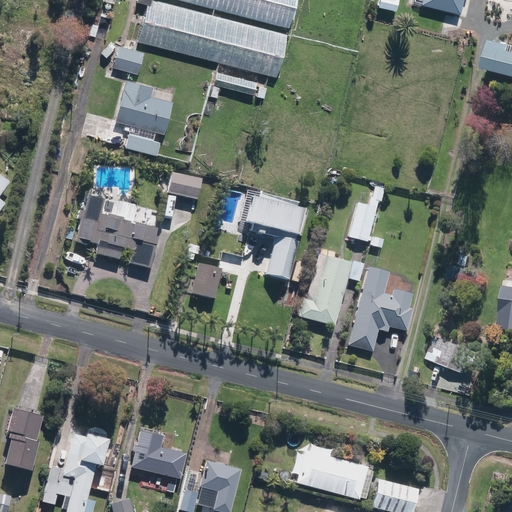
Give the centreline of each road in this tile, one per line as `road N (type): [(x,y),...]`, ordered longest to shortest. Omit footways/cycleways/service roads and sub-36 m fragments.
road 1 (tertiary): [(471,431),(0,310)]
road 2 (track): [(394,411),(489,25),(511,18)]
road 3 (track): [(5,311),(85,0)]
road 4 (track): [(30,318),(100,48)]
